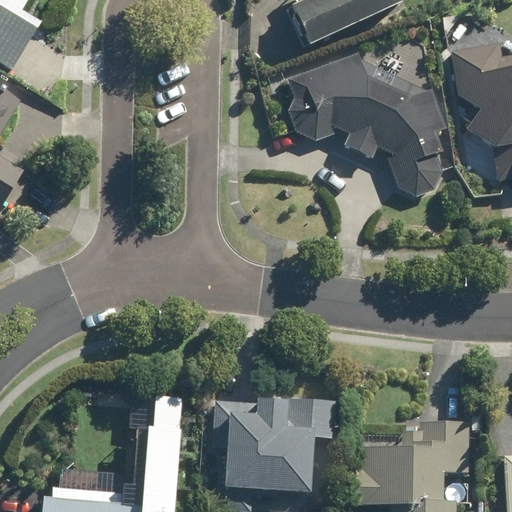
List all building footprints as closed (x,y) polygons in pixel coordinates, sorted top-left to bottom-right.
[(26,0),(0,0),(0,66),(9,72),(38,25),(18,13),(26,0)] [(304,0),(288,7),(305,46),(399,5),(397,0),(304,0)] [(448,52),(450,69),(455,94),(476,111),(463,129),(488,149),(511,146),(490,173),(504,183),(509,178),(511,178),(511,58),(501,61),(498,44),(448,52)] [(355,54),(288,78),(292,100),(291,103),(290,105),(290,107),(289,109),(289,111),(289,113),(289,116),(290,118),(290,120),(291,122),(292,124),(293,126),(294,128),(295,130),(297,132),(298,133),(300,135),(302,136),(304,137),(306,138),(308,139),(310,139),(313,140),(315,140),(317,140),(319,140),(321,139),(324,139),(326,138),(328,138),(330,137),(332,135),(334,134),(335,133),(337,131),(349,137),(343,148),(371,159),(373,150),(388,156),(385,164),(393,186),(394,187),(396,189),(398,191),(400,192),(402,193),(404,194),(406,195),(408,196),(411,196),(413,196),(416,196),(418,196),(420,196),(423,195),(425,194),(427,193),(429,192),(431,190),(433,189),(435,187),(436,185),(437,183),(438,181),(439,179),(440,176),(441,174),(441,172),(441,169),(441,167),(440,164),(440,162),(439,160),(438,158),(437,156),(435,154),(440,153),(435,133),(446,130),(433,96),(355,54)] [(0,202),(6,206),(27,171),(0,155),(0,113),(3,109),(0,106),(0,202)] [(153,397),(150,431),(141,430),(137,474),(60,472),(59,486),(48,485),(48,497),(37,497),(36,511),(169,511),(175,442),(179,399),(153,397)] [(309,441),(334,441),(334,402),(208,401),(208,448),(221,448),(221,494),(309,494),(309,441)] [(360,447),(360,471),(354,470),(353,504),(358,504),(358,511),(454,511),(456,473),(466,474),(468,425),(403,423),(403,441),(370,440),(370,448),(360,447)] [(511,511),(511,456),(504,457),(503,511),(511,511)]
